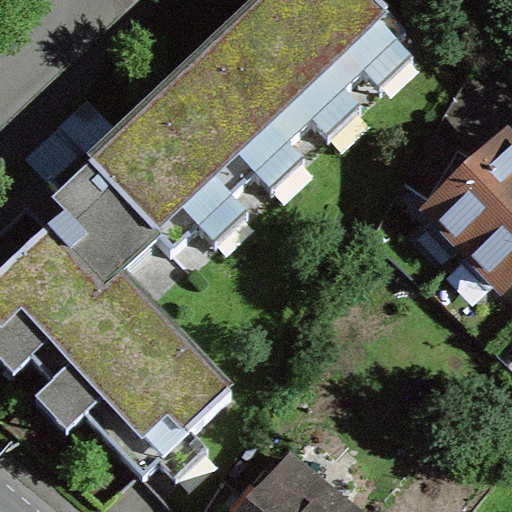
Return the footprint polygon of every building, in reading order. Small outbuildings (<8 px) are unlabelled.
[(409,39),(372,0),(271,0),(260,11),(275,26),(107,183),(82,156),(49,187),(74,213),(0,282),(0,329),(144,483),(233,401),(171,336),(155,350),(105,296),(160,245),(173,259),(409,39)] [(436,135),(405,187),(428,200),(459,148),(436,135)] [(511,209),(511,145),(507,141),(429,215),(466,254),(511,209)] [(511,283),(511,209),(466,254),(503,292),(511,283)] [(351,511),(342,504),(335,511),(319,511),(277,477),(248,511),(351,511)]
